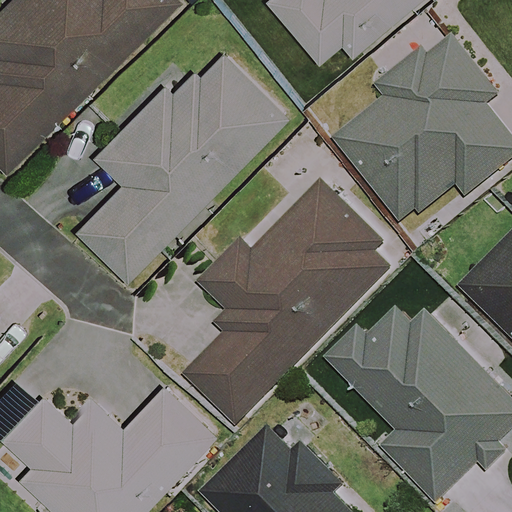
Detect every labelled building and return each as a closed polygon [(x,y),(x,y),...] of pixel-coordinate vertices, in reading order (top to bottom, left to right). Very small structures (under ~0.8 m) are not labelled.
[(18,0),(0,17),(0,93),(0,94),(0,93),(0,172),(187,0),(18,0)] [(262,0),(323,66),(342,48),(350,58),(413,0),(262,0)] [(511,91),(465,34),(440,55),(429,43),(379,83),(390,97),(337,140),(407,226),(459,184),(479,209),(511,181),(511,129),(493,106),(511,91)] [(131,279),(284,114),(218,52),(183,89),(174,81),(103,158),(128,182),(81,233),(131,279)] [(402,257),(326,183),(258,254),(247,243),(207,285),(244,321),(192,374),(242,423),(402,257)] [(511,242),(465,293),(511,336),(511,242)] [(420,325),(403,309),(376,337),(366,328),(333,362),(403,429),(386,447),(444,502),(485,460),(497,471),(511,455),(511,453),(501,443),(511,430),(511,392),(430,314),(420,325)] [(145,511),(219,436),(165,384),(121,429),(91,400),(71,421),(46,398),(7,438),(35,464),(23,476),(60,511),(145,511)] [(357,511),(338,489),(342,486),(311,449),(300,458),(276,429),(206,490),(224,511),(357,511)]
